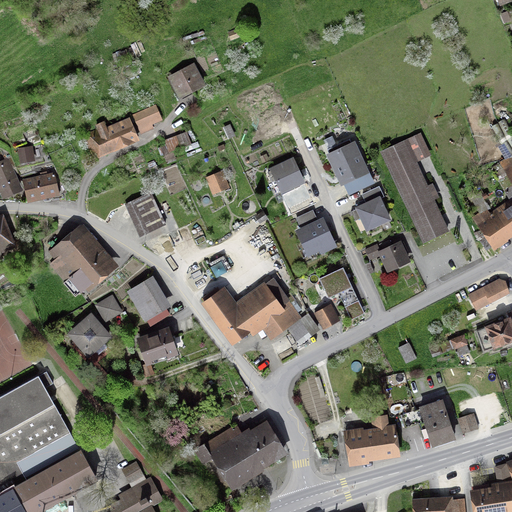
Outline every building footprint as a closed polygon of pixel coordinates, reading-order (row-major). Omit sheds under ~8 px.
[(202,63),(177,78),(191,102),(216,87),(202,63)] [(155,105),(133,115),(140,129),(161,120),(155,105)] [(128,121),(107,130),(104,122),(96,125),(98,130),(84,135),(88,143),(87,143),(90,152),(96,150),(98,154),(135,137),(128,121)] [(183,134),(176,137),(176,136),(164,140),(166,145),(157,149),(159,156),(164,154),(166,160),(175,157),(172,151),(180,148),(180,147),(188,144),(183,134)] [(418,134),(379,153),(422,243),(448,231),(415,163),(429,156),(418,134)] [(352,147),(330,158),(342,183),(365,173),(352,147)] [(32,149),(20,151),(22,165),(34,163),(32,149)] [(0,182),(6,196),(18,190),(2,156),(0,156),(0,182)] [(292,162),(271,172),(282,195),(303,185),(292,162)] [(25,184),(27,200),(63,195),(61,179),(25,184)] [(155,196),(131,207),(146,239),(170,228),(155,196)] [(380,199),(360,207),(368,227),(388,219),(380,199)] [(492,245),(511,232),(511,203),(479,224),(492,245)] [(12,214),(0,217),(0,265),(27,255),(12,214)] [(301,234),(300,235),(310,258),(333,248),(322,224),(315,227),(311,219),(297,225),(301,234)] [(124,269),(89,227),(49,261),(76,292),(82,288),(90,298),(124,269)] [(386,243),(368,251),(373,262),(384,257),(392,275),(418,264),(408,242),(389,251),(386,243)] [(338,296),(352,290),(342,269),(320,280),(330,300),(338,296)] [(511,291),(506,280),(472,296),(479,311),(511,295),(511,291)] [(220,295),(206,305),(232,342),(257,324),(269,340),(299,318),(273,281),(231,311),(220,295)] [(152,283),(133,294),(146,316),(165,305),(152,283)] [(116,295),(98,305),(109,323),(126,313),(116,295)] [(351,319),(364,313),(358,300),(345,307),(351,319)] [(329,310),(321,315),(326,324),(334,320),(329,310)] [(511,316),(477,329),(485,349),(511,338),(511,311),(509,313),(511,316)] [(97,314),(73,335),(95,360),(119,339),(97,314)] [(289,329),(298,341),(318,327),(310,316),(302,320),(289,329)] [(172,332),(139,343),(146,361),(178,351),(172,332)] [(467,336),(429,347),(432,357),(470,345),(467,336)] [(410,342),(399,346),(405,360),(417,358),(410,342)] [(150,363),(141,366),(145,376),(153,373),(150,363)] [(81,452),(32,479),(20,459),(69,433),(38,377),(0,397),(0,475),(0,476),(0,475),(0,483),(6,494),(0,496),(0,511),(23,511),(93,473),(81,452)] [(443,400),(400,415),(405,427),(425,420),(433,442),(455,435),(443,400)] [(355,436),(354,433),(345,434),(345,435),(344,435),(349,459),(350,459),(367,456),(399,452),(396,425),(387,426),(384,408),(375,409),(377,428),(381,427),(381,433),(355,436)] [(474,415),(459,420),(463,432),(477,428),(474,415)] [(205,444),(195,450),(203,464),(213,457),(229,484),(283,450),(269,426),(254,436),(253,435),(251,432),(243,437),(237,425),(205,444)] [(128,466),(123,469),(130,483),(143,476),(136,462),(128,466)] [(511,511),(511,482),(500,484),(500,489),(473,493),(475,511),(511,511)] [(168,511),(152,483),(134,493),(107,508),(108,511),(154,511),(151,505),(155,502),(160,511),(168,511)] [(465,511),(465,500),(413,505),(413,511),(465,511)]
